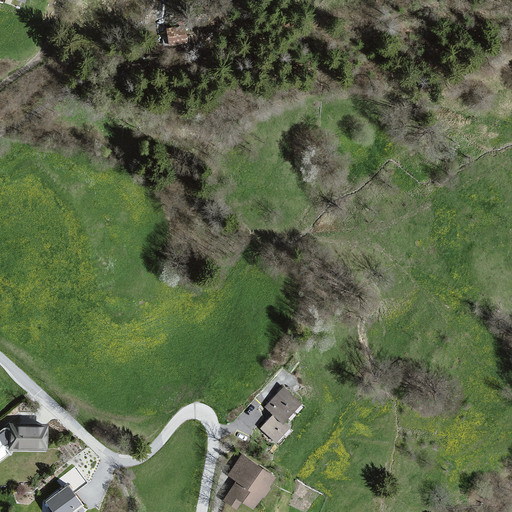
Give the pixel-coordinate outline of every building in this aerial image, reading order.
[(183,25),(167,27),(170,43),(185,41),(183,25)] [(302,404),(284,387),(264,407),(273,415),(283,424),(285,422),(302,404)] [(283,424),(273,415),(260,428),(276,443),(291,427),(285,422),(283,424)] [(45,426),(7,425),(7,450),(44,451),(45,426)] [(249,511),(271,483),(242,460),(224,475),(233,483),(218,501),(231,511),(233,511),(240,506),(246,511),(249,511)] [(70,511),(82,504),(67,483),(44,500),(52,511),(70,511)]
